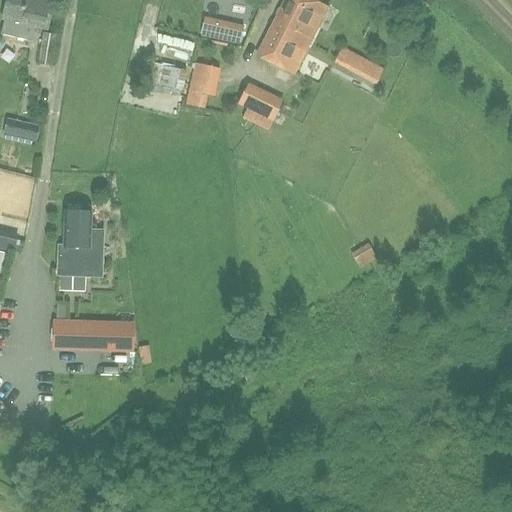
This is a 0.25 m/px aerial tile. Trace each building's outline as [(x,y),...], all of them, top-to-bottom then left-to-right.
[(35,27),(47,30),(53,0),(6,0),(2,19),(4,20),(0,34),(31,42),(35,27)] [(293,74),(326,8),(309,0),(285,0),(257,56),(293,74)] [(51,67),(56,36),(43,33),(38,65),(51,67)] [(342,48),(334,62),(377,84),(384,70),(342,48)] [(187,68),(187,72),(163,66),(149,62),(141,94),(195,108),(198,95),(213,99),(215,91),(231,95),(236,69),(220,66),(219,74),(187,68)] [(245,87),(237,104),(272,122),(281,105),(245,87)] [(3,135),(38,142),(41,126),(7,119),(3,135)] [(103,231),(90,231),(91,213),(65,212),(63,246),(58,246),(57,276),(101,277),(103,231)] [(0,249),(14,253),(14,251),(17,241),(0,236),(0,249)] [(53,326),(52,350),(133,353),(133,329),(53,326)]
